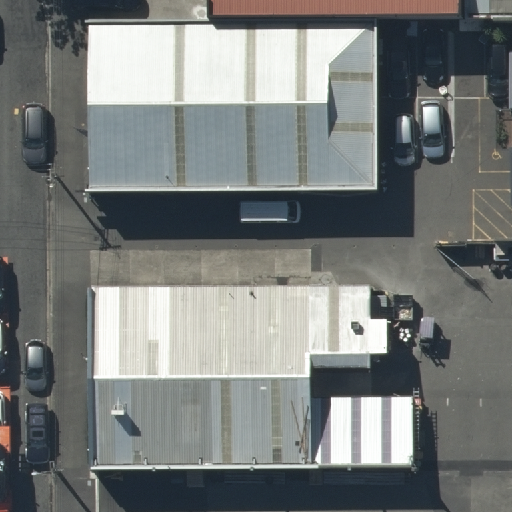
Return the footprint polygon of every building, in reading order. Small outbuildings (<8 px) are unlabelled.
[(464,0),(216,0),(216,18),(465,17),(464,0)] [(511,0),(465,0),(466,15),(511,14),(511,0)] [(379,29),(93,30),(94,196),(380,195),(379,29)] [(511,33),(498,33),(499,251),(511,250),(511,33)] [(369,294),(102,295),(102,462),(370,461),(369,294)]
